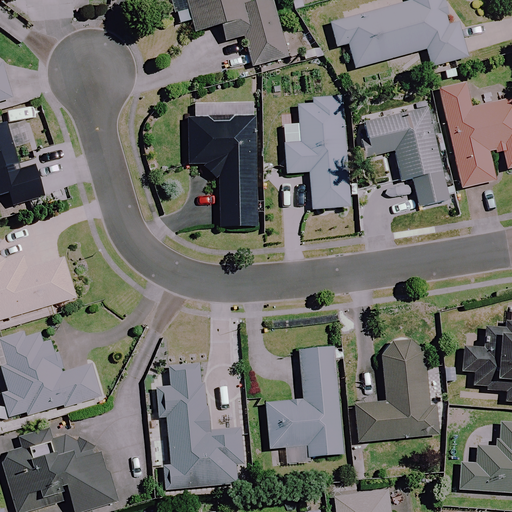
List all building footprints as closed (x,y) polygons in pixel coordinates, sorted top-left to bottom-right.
[(274,0),(249,6),(247,0),(185,0),(194,33),(209,30),(212,44),(245,36),(253,68),(289,59),(274,0)] [(451,29),(443,0),(412,0),(413,3),(331,26),(337,49),(349,45),(356,70),(427,51),(432,68),(470,58),(461,26),(451,29)] [(0,65),(0,104),(14,100),(4,64),(0,65)] [(511,99),(473,109),(467,85),(439,92),(463,190),(496,182),(490,155),(503,151),(508,170),(511,169),(511,99)] [(349,209),(343,99),(299,102),(302,146),(286,147),(288,175),(311,174),(313,211),(349,209)] [(449,202),(428,111),(364,126),(371,158),(395,152),(402,183),(413,180),(420,209),(449,202)] [(260,229),(259,121),(228,121),(228,125),(219,125),(219,121),(190,121),(191,165),(201,165),(222,184),(223,229),(260,229)] [(0,129),(0,197),(11,194),(14,207),(45,198),(36,165),(20,170),(9,128),(0,129)] [(52,230),(32,236),(35,248),(0,258),(0,321),(77,299),(66,259),(61,260),(52,230)] [(511,325),(494,324),(491,351),(464,349),(462,373),(475,374),(473,389),(507,392),(506,404),(511,404),(511,325)] [(45,350),(42,334),(0,342),(0,352),(9,393),(4,394),(9,420),(102,401),(95,367),(62,374),(56,348),(45,350)] [(426,345),(382,350),(388,405),(357,408),(360,443),(435,436),(426,345)] [(343,456),(337,351),(302,353),(305,404),(267,406),(270,450),(307,448),(308,458),(343,456)] [(210,433),(205,364),(171,366),(173,389),(158,390),(160,421),(169,420),(172,471),(165,471),(167,490),(235,485),(234,467),(244,466),(242,431),(210,433)] [(511,425),(501,425),(500,446),(478,445),(477,464),(460,464),(459,492),(511,494),(511,425)] [(87,436),(64,440),(52,443),(48,431),(15,440),(18,452),(1,457),(16,511),(37,511),(72,503),(74,511),(95,511),(118,506),(105,455),(93,458),(87,436)] [(394,511),(392,490),(335,497),(337,511),(394,511)]
